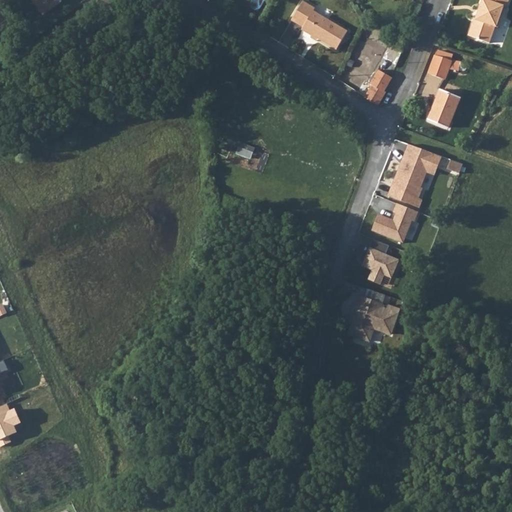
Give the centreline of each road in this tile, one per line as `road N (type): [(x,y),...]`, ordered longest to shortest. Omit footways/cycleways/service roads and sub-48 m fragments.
road 1 (track): [(330,284),(291,511)]
road 2 (unclassified): [(198,0),(389,125)]
road 3 (unclassified): [(389,125),(330,284)]
road 4 (unclassified): [(438,0),(389,125)]
road 5 (residential): [(0,77),(105,0)]
